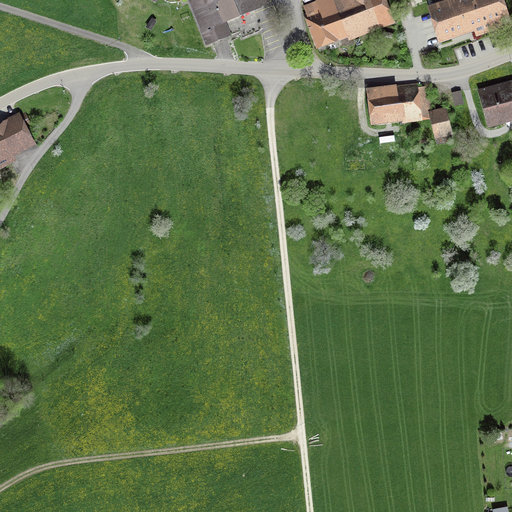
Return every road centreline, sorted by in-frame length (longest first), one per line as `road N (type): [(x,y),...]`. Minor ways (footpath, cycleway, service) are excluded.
road 1 (track): [(309,511),(271,126),(273,69)]
road 2 (track): [(301,434),(43,465),(0,487)]
road 3 (tertiary): [(314,71),(454,73),(511,56)]
road 4 (tertiary): [(84,72),(160,63),(273,69)]
road 5 (unclassified): [(0,218),(73,108),(84,72)]
road 6 (track): [(142,64),(126,47),(0,7)]
